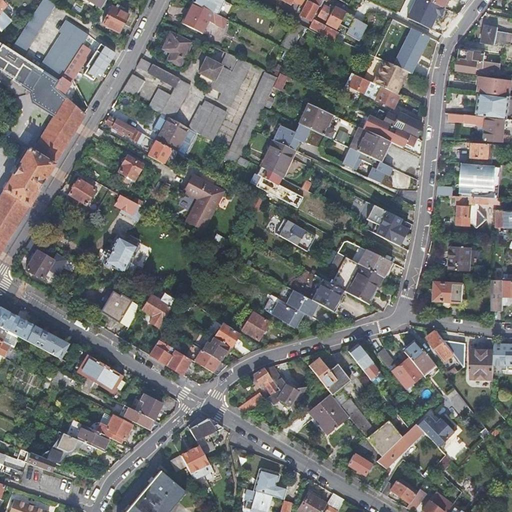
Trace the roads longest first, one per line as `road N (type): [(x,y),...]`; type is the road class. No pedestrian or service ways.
road 1 (residential): [(401,319),(422,232),(438,63),(447,37),(480,0)]
road 2 (residential): [(0,271),(157,0)]
road 3 (residential): [(0,280),(203,401)]
road 4 (residential): [(203,401),(247,360),(401,319)]
road 5 (residential): [(203,401),(385,511)]
road 6 (residential): [(203,401),(111,480),(94,511)]
